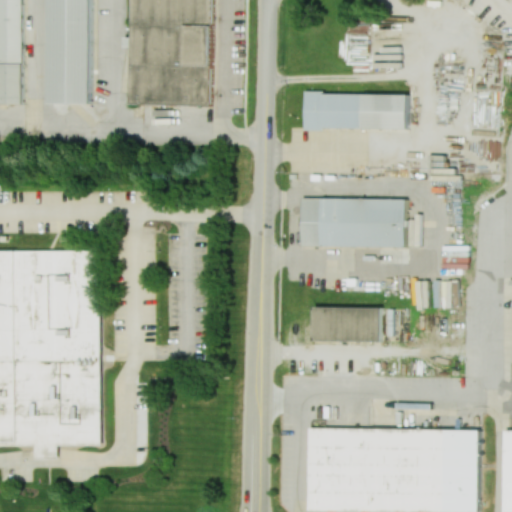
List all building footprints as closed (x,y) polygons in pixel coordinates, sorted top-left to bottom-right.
[(0,0),(0,103),(23,104),(24,0),(0,0)] [(55,104),(57,0),(98,0),(97,105),(55,104)] [(214,0),(133,0),(132,104),(213,105),(214,0)] [(306,128),(409,129),(410,93),(306,92),(306,128)] [(409,199),(304,197),(303,246),(408,247),(409,199)] [(0,250),(0,442),(38,442),(38,458),(60,458),(60,445),(103,445),(102,250),(0,250)] [(318,306),(384,307),(383,341),(317,339),(318,306)] [(317,511),(317,432),(488,434),(488,511),(317,511)]
